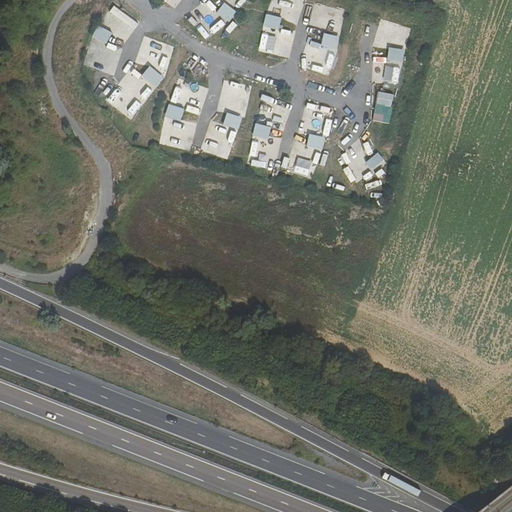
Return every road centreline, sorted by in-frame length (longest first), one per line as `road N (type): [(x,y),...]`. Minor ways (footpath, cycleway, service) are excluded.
road 1 (trunk): [(457,511),(0,281)]
road 2 (trunk): [(394,511),(0,357)]
road 3 (trunk): [(0,392),(304,511)]
road 4 (trunk): [(0,468),(164,511)]
